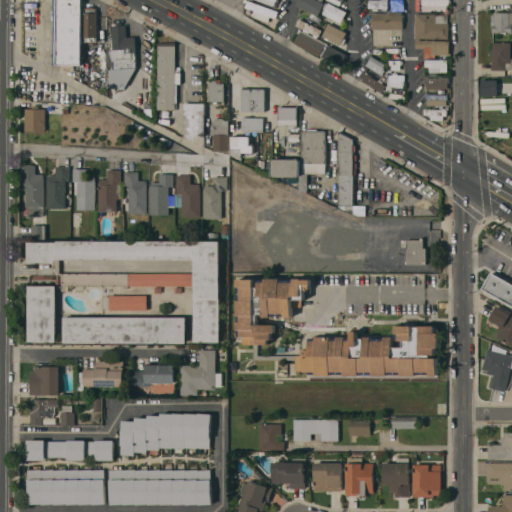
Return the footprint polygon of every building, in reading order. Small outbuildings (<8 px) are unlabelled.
[(82,0),(82,64),(54,64),(54,0),(82,0)] [(248,0),(279,11),(276,18),(270,16),(268,21),(252,16),(254,10),(245,7),(248,0)] [(322,0),(321,2),(323,3),(320,8),(321,8),(318,14),(302,6),(302,7),(298,6),(299,4),(297,3),(298,0),(322,0)] [(388,0),(388,2),(389,2),(388,7),(387,7),(387,10),(382,10),(382,8),(378,7),(378,10),(373,10),(373,8),(369,8),(369,7),(367,7),(367,3),(369,3),(369,0),(388,0)] [(391,0),(404,0),(404,11),(391,11),(391,0)] [(451,0),(451,3),(450,3),(450,4),(447,4),(447,10),(422,10),(422,4),(422,0),(451,0)] [(347,11),(344,17),(345,17),(343,23),(337,20),(336,21),(335,20),(336,19),(323,13),(325,9),(321,7),(324,1),(328,3),(329,2),(347,11)] [(97,41),(96,41),(95,55),(91,55),(91,41),(84,41),(84,7),(97,7),(97,41)] [(372,28),(372,12),(388,13),(388,12),(402,12),(402,14),(404,14),(404,17),(403,17),(403,29),(372,28)] [(510,23),(511,23),(511,32),(509,32),(509,31),(495,31),(495,32),(493,32),(493,25),(492,25),(491,14),(494,14),(494,12),(509,12),(510,23)] [(436,13),(436,14),(448,14),(447,22),(449,22),(449,38),(416,37),(416,32),(415,32),(415,25),(416,25),(416,13),(436,13)] [(322,29),(319,36),(318,35),(317,37),(314,35),(315,34),(309,31),(309,32),(303,29),(304,28),(296,24),(297,22),(298,19),(299,19),(300,18),(322,29)] [(137,67),(113,68),(113,61),(107,61),(106,50),(112,49),(112,48),(113,48),(112,25),(116,25),(116,22),(122,21),(122,24),(126,24),(127,36),(136,36),(137,67)] [(347,32),(344,37),(346,38),(343,44),(341,43),(341,44),(337,42),(336,42),(332,40),(333,39),(328,37),(327,38),(324,36),(323,35),(329,23),(347,32)] [(328,43),(321,55),(320,54),(319,55),(315,53),(294,42),(301,29),(328,43)] [(450,40),(450,54),(436,54),(436,57),(425,57),(425,47),(416,47),(416,39),(450,40)] [(511,42),(511,57),(511,69),(506,69),(492,69),(492,53),(490,53),(490,49),(492,49),(492,41),(511,42)] [(347,54),(344,60),(345,61),(342,66),(323,56),(329,44),(347,54)] [(177,102),(176,102),(176,108),(158,108),(158,45),(176,45),(176,82),(177,82),(177,102)] [(386,64),(382,69),(385,70),(382,74),(370,67),(372,63),(369,61),(372,55),(386,64)] [(389,59),(403,59),(403,65),(401,65),(402,69),(391,69),(391,65),(389,65),(389,59)] [(448,59),(448,66),(447,66),(447,68),(442,68),(442,73),(430,73),(430,66),(426,66),(426,59),(448,59)] [(386,85),(383,91),(359,77),(362,72),(386,85)] [(390,74),(405,75),(405,87),(393,87),(393,86),(389,86),(390,74)] [(439,77),(439,76),(442,75),(442,76),(448,76),(448,77),(449,77),(449,82),(448,82),(448,88),(426,88),(426,83),(425,83),(425,77),(439,77)] [(224,101),(217,101),(217,103),(214,103),(214,101),(210,101),(210,79),(217,79),(217,78),(221,78),(221,82),(225,82),(224,101)] [(482,80),(497,80),(497,95),(482,94),(482,80)] [(391,87),(405,90),(404,94),(406,95),(405,100),(389,97),(391,87)] [(265,88),(265,110),(242,110),(242,88),(265,88)] [(427,104),(427,98),(426,98),(426,93),(447,94),(447,92),(451,92),(451,97),(448,96),(448,99),(447,99),(446,105),(427,104)] [(185,133),(185,102),(205,102),(205,146),(184,135),(185,133)] [(25,108),(33,108),(33,104),(39,104),(39,105),(46,105),(45,130),(25,130),(25,108)] [(297,106),(297,125),(279,124),(279,106),(297,106)] [(442,109),(442,107),(446,107),(446,109),(447,109),(447,110),(448,110),(448,114),(447,114),(447,115),(446,115),(446,119),(431,119),(431,114),(424,114),(424,108),(442,109)] [(264,117),(263,131),(242,130),(242,116),(264,117)] [(229,117),(229,131),(228,131),(228,144),(229,149),(214,149),(214,134),(211,134),(211,124),(217,117),(229,117)] [(299,173),(302,173),(302,130),(308,130),(308,129),(323,129),(323,130),(326,130),(325,173),(308,173),(307,188),(299,188),(299,176),(299,173)] [(353,145),(356,145),(356,151),(353,151),(353,154),(357,154),(357,160),(353,160),(353,162),(357,162),(357,168),(353,168),(353,169),(356,169),(356,174),(353,174),(353,184),(355,184),(355,190),(353,190),(353,191),(355,191),(355,196),(353,196),(353,213),(346,209),(346,205),(339,205),(339,174),(339,131),(353,138),(353,145)] [(289,141),(289,133),(300,133),(300,141),(289,141)] [(250,136),(250,144),(254,145),(254,152),(241,152),(241,155),(232,155),(232,136),(250,136)] [(273,156),(273,144),(281,144),(281,156),(273,156)] [(272,175),(272,158),(300,158),(299,173),(299,176),(272,175)] [(26,189),(25,189),(25,187),(26,187),(26,178),(22,178),(22,164),(25,164),(33,164),(36,164),(36,173),(43,173),(43,176),(44,176),(44,215),(28,215),(28,206),(26,206),(26,189)] [(48,175),(56,175),(56,166),(70,166),(70,180),(66,180),(65,189),(67,189),(67,191),(66,191),(66,208),(47,208),(48,175)] [(77,194),(75,194),(75,181),(73,181),(73,168),(87,168),(87,176),(95,176),(95,180),(96,180),(96,209),(77,209),(77,194)] [(99,181),(100,181),(100,178),(107,178),(107,169),(121,169),(121,182),(122,182),(122,197),(122,199),(117,199),(117,211),(99,211),(99,181)] [(129,185),(125,185),(125,171),(139,171),(139,180),(147,180),(147,183),(148,183),(147,213),(129,213),(129,185)] [(169,173),(174,173),(174,186),(169,186),(169,195),(175,195),(175,206),(169,207),(169,214),(151,214),(150,185),(151,185),(151,181),(160,181),(160,173),(165,173),(167,171),(169,173)] [(200,216),(182,216),(182,193),(177,193),(177,174),(191,174),(191,183),(200,183),(200,186),(201,186),(200,216)] [(222,218),(204,218),(204,188),(204,185),(214,185),(214,176),(228,176),(228,190),(222,190),(222,218)] [(32,224),(45,224),(45,238),(32,238),(32,224)] [(426,260),(426,263),(423,263),(406,263),(406,260),(406,247),(401,246),(401,239),(420,239),(420,237),(423,237),(423,247),(426,247),(426,260)] [(221,341),(195,341),(195,259),(57,259),(57,262),(29,262),(29,241),(58,241),(58,240),(221,240),(221,341)] [(128,285),(128,272),(194,273),(194,285),(128,285)] [(511,305),(482,289),(492,272),(511,282),(511,305)] [(280,278),(280,279),(294,279),(294,277),(302,278),(312,278),(312,284),(311,284),(311,288),(310,288),(310,293),(305,293),(305,299),(302,299),(302,306),(292,306),(292,316),(285,316),(285,315),(272,315),(272,317),(264,317),(264,319),(258,319),(258,324),(276,324),(276,332),(274,332),(274,338),(272,338),(272,339),(268,339),(268,343),(243,343),(243,336),(238,336),(238,329),(237,329),(237,321),(238,321),(238,315),(237,315),(237,300),(239,300),(239,286),(237,286),(237,278),(255,278),(255,286),(258,286),(259,281),(259,279),(265,279),(265,278),(280,278)] [(29,341),(29,285),(57,285),(57,341),(29,341)] [(110,309),(110,308),(104,308),(104,296),(110,296),(110,294),(147,294),(147,309),(110,309)] [(511,344),(496,336),(499,332),(496,330),(500,324),(488,317),(496,304),(511,313),(511,344)] [(64,342),(64,316),(187,316),(187,342),(64,342)] [(430,375),(430,374),(417,373),(417,375),(402,375),(402,374),(388,373),(388,375),(374,375),(374,374),(360,373),(360,375),(345,375),(345,373),(332,373),(332,375),(316,375),(317,373),(309,373),(309,371),(305,371),(305,370),(296,370),(296,355),(300,355),(300,349),(309,349),(309,340),(310,340),(310,337),(316,337),(317,336),(331,336),(331,337),(338,337),(338,336),(346,336),(346,337),(352,337),(352,330),(358,330),(357,336),(358,337),(364,337),(364,336),(372,336),(372,337),(386,337),(386,336),(394,336),(393,346),(402,346),(402,340),(399,340),(399,339),(396,339),(396,333),(395,333),(395,325),(413,325),(413,326),(421,326),(421,325),(435,325),(435,326),(438,326),(437,332),(439,332),(439,347),(437,347),(437,353),(435,353),(435,354),(431,354),(431,357),(438,357),(438,375),(430,375)] [(181,364),(201,364),(201,349),(217,349),(216,372),(223,372),(223,386),(217,386),(217,389),(199,388),(199,394),(181,394),(181,364)] [(511,363),(505,391),(490,387),(494,374),(487,373),(488,370),(483,368),(487,349),(511,354),(511,363)] [(124,360),(124,385),(83,385),(83,368),(96,368),(96,360),(124,360)] [(151,382),(150,386),(132,385),(133,370),(146,370),(146,364),(176,364),(175,383),(151,382)] [(60,394),(31,394),(31,371),(35,371),(35,366),(60,366),(60,394)] [(31,398),(59,398),(59,407),(55,407),(55,413),(54,413),(54,416),(42,416),(42,424),(30,424),(31,398)] [(74,424),(61,424),(61,411),(63,411),(63,405),(72,405),(72,411),(74,411),(74,424)] [(197,447),(197,448),(185,447),(185,448),(172,447),(172,448),(159,446),(159,450),(147,449),(147,452),(134,451),(134,455),(120,454),(123,420),(135,421),(136,416),(148,417),(149,414),(161,415),(161,412),(174,413),(174,412),(187,413),(187,412),(199,413),(199,412),(213,413),(210,448),(197,447)] [(419,416),(419,427),(393,427),(393,416),(419,416)] [(339,418),(339,440),(322,440),(322,432),(311,432),(311,440),(294,440),(294,418),(339,418)] [(350,435),(350,420),(371,419),(371,435),(350,435)] [(260,423),(282,423),(281,440),(285,440),(285,449),(260,448),(260,423)] [(511,459),(488,459),(488,444),(501,444),(501,437),(504,437),(504,432),(511,431),(511,459)] [(114,440),(114,460),(96,460),(96,456),(86,456),(86,460),(68,460),(68,456),(45,455),(45,459),(27,459),(28,439),(114,440)] [(397,462),(397,457),(409,457),(409,462),(410,462),(410,481),(411,481),(411,496),(395,496),(396,492),(390,492),(390,483),(384,483),(384,462),(397,462)] [(354,462),(354,458),(363,458),(363,462),(374,462),(374,492),(367,492),(367,495),(359,495),(359,494),(347,494),(347,462),(354,462)] [(281,462),(282,461),(286,461),(286,462),(305,462),(304,472),(306,472),(306,488),(291,487),(291,482),(289,482),(282,482),(280,483),(276,483),(275,482),(273,482),(273,462),(281,462)] [(342,462),(342,486),(342,490),(315,490),(315,462),(342,462)] [(511,462),(511,490),(504,490),(504,485),(501,485),(501,477),(488,477),(488,462),(511,462)] [(442,464),(442,471),(441,471),(441,494),(434,494),(434,496),(414,496),(414,463),(442,464)] [(41,468),(41,469),(53,468),(53,469),(66,468),(66,469),(78,468),(79,469),(92,468),(92,469),(104,468),(106,503),(93,504),(93,503),(80,504),(80,503),(67,504),(67,503),(55,504),(55,503),(43,504),(42,503),(30,504),(28,469),(41,468)] [(122,468),(122,469),(135,468),(135,469),(148,468),(148,469),(160,468),(160,469),(173,469),(185,469),(197,469),(198,469),(211,469),(213,503),(200,504),(200,503),(187,504),(187,503),(175,504),(175,503),(162,504),(162,503),(149,504),(149,503),(137,504),(137,503),(124,504),(124,503),(111,504),(109,469),(122,468)] [(269,501),(267,501),(264,511),(261,510),(260,511),(242,511),(239,511),(241,504),(240,504),(241,502),(240,502),(242,497),(242,498),(243,496),(244,497),(244,496),(239,494),(243,481),(248,482),(249,480),(267,486),(267,485),(273,487),(269,501)] [(511,511),(489,511),(489,505),(502,505),(502,498),(504,498),(504,494),(511,494),(511,511)]
